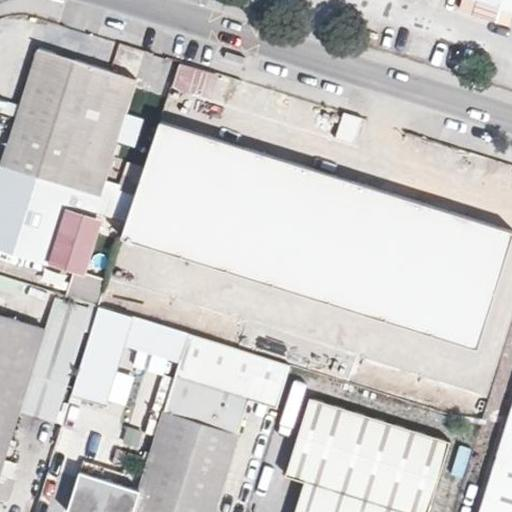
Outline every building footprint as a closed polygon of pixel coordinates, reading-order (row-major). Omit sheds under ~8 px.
[(511,0),(467,0),(466,7),(511,20),(511,0)] [(0,248),(75,272),(84,244),(92,247),(100,224),(95,222),(96,217),(93,216),(94,210),(126,220),(135,194),(102,184),(136,79),(40,48),(0,173),(0,248)] [(511,235),(511,233),(159,123),(122,239),(476,349),(511,235)] [(74,273),(67,297),(96,305),(103,282),(74,273)] [(0,499),(9,502),(18,475),(14,473),(17,462),(2,457),(7,442),(37,454),(85,306),(53,296),(44,325),(0,310),(0,499)] [(135,317),(98,306),(69,403),(79,406),(82,397),(107,405),(108,401),(125,406),(134,376),(118,372),(126,347),(135,317)] [(179,364),(188,333),(135,317),(126,347),(179,364)] [(279,413),(293,366),(188,333),(179,364),(174,379),(163,414),(161,413),(154,437),(141,479),(137,490),(79,472),(65,511),(216,511),(250,404),(279,413)] [(163,414),(174,379),(163,376),(145,434),(154,437),(161,413),(163,414)] [(425,511),(450,434),(311,393),(287,469),(305,475),(293,511),(425,511)] [(511,511),(511,410),(480,511),(511,511)] [(142,433),(128,429),(124,443),(138,447),(142,433)] [(82,461),(79,472),(137,490),(141,479),(82,461)]
